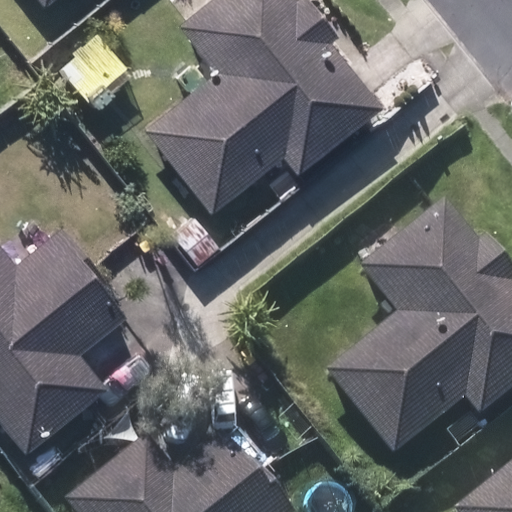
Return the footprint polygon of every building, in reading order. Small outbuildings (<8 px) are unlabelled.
[(144,134),(210,215),(280,157),(296,176),(377,110),(327,47),(335,40),(302,0),(297,0),(293,3),(290,0),(218,0),(179,32),(215,76),(144,134)] [(325,377),(393,459),(462,403),(476,421),(511,391),(511,292),(509,290),(511,288),(511,279),(482,243),(475,249),(441,207),(359,274),(396,320),(325,377)] [(169,239),(197,270),(218,251),(190,221),(169,239)] [(0,426),(23,454),(103,389),(77,359),(123,322),(85,276),(93,271),(59,230),(13,268),(0,251),(0,426)] [(144,445),(73,501),(82,511),(275,511),(218,440),(171,478),(144,445)] [(511,511),(511,474),(464,511),(511,511)]
